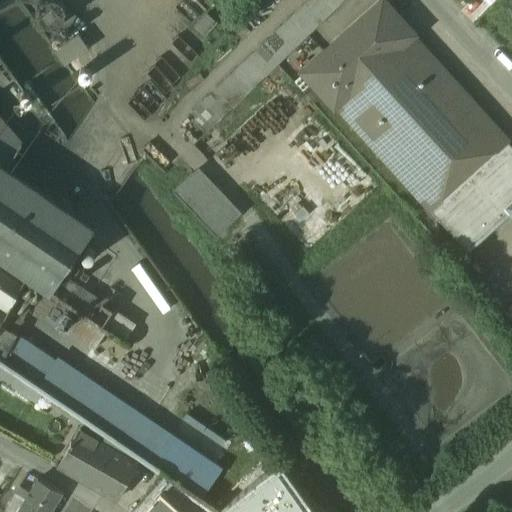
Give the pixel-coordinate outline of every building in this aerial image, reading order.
[(42,0),(42,1),(40,3),(39,6),(38,8),(38,12),(38,15),(39,17),(40,19),(42,21),(44,23),(46,25),(48,26),(50,26),(53,26),(56,26),(58,25),(61,24),(63,22),(66,19),(67,16),(68,14),(68,11),(67,8),(67,6),(66,4),(65,2),(63,0),(62,0),(42,0)] [(308,0),(192,112),(209,130),(344,0),(308,0)] [(337,106),(415,36),(417,34),(386,0),(380,0),(302,71),(335,108),(337,106)] [(159,51),(181,71),(209,41),(187,20),(159,51)] [(511,150),(511,143),(415,36),(337,106),(439,217),(511,150)] [(25,91),(0,56),(0,83),(13,100),(25,91)] [(27,92),(20,98),(26,106),(33,100),(27,92)] [(0,328),(2,325),(27,276),(50,291),(62,274),(66,269),(67,269),(68,267),(67,267),(78,251),(79,251),(80,250),(79,249),(85,240),(86,241),(87,239),(93,229),(94,229),(95,227),(7,168),(24,143),(0,115),(0,328)] [(238,217),(195,172),(175,190),(218,236),(238,217)] [(100,299),(62,274),(50,291),(91,319),(88,324),(100,331),(103,327),(123,340),(135,323),(115,309),(119,303),(104,293),(100,299)] [(187,346),(141,314),(135,323),(123,340),(169,372),(187,346)] [(19,334),(2,325),(0,328),(0,359),(4,361),(19,334)] [(42,390),(1,363),(0,364),(0,376),(16,387),(16,385),(36,399),(42,390)] [(61,403),(42,390),(36,399),(56,411),(61,403)] [(138,462),(82,431),(61,467),(117,499),(138,462)] [(144,463),(133,480),(143,486),(154,470),(144,463)] [(51,511),(64,492),(39,479),(18,511),(51,511)] [(304,511),(287,485),(259,503),(264,511),(304,511)]
